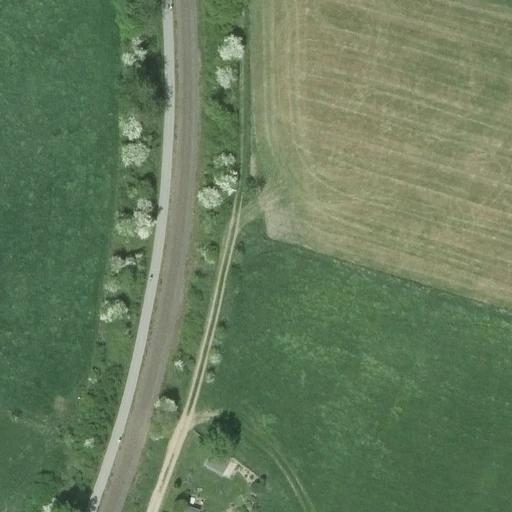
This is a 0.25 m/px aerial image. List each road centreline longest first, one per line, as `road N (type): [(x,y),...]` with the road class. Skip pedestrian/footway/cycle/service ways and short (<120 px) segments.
road 1 (track): [(156,502),(183,433),(239,198),(238,0)]
road 2 (track): [(41,511),(74,414),(70,375)]
